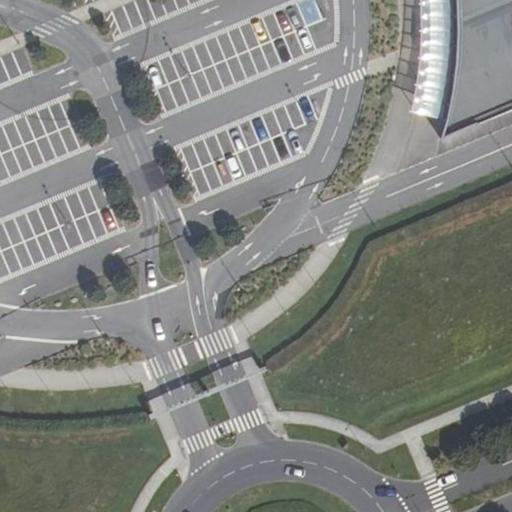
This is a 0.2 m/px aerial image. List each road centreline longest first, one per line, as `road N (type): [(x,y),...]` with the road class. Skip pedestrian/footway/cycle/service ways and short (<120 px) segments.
road 1 (tertiary): [(386,511),(363,484),(295,453),(238,460),(210,474),(177,511)]
road 2 (tertiary): [(511,460),(386,511)]
